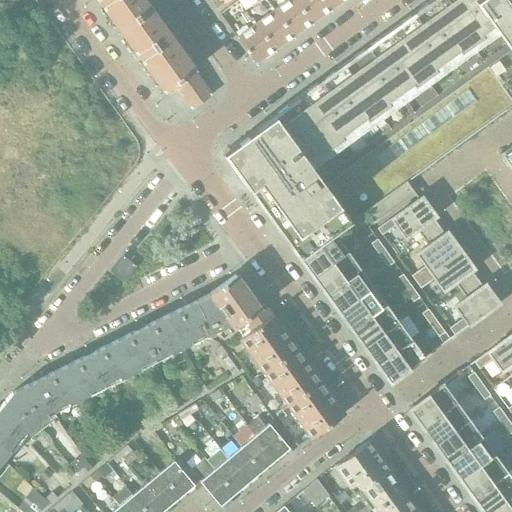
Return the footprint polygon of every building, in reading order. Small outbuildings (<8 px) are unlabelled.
[(150,8),(144,0),(96,0),(119,31),(150,8)] [(231,148),(222,153),(235,171),(250,191),(258,202),(274,225),(298,258),(300,261),(335,235),(352,224),(365,214),(373,225),(415,195),(407,184),(511,107),(511,0),(434,0),(416,13),(411,17),(369,47),(364,51),(323,81),(318,84),(276,115),(231,148)] [(255,2),(253,0),(239,0),(238,1),(244,10),(255,2)] [(311,24),(294,0),(290,0),(274,11),(293,37),(311,24)] [(330,11),(322,0),(294,0),(311,24),(330,11)] [(344,0),(322,0),(330,11),(344,0)] [(237,2),(224,12),(230,19),(242,10),(237,2)] [(195,70),(150,8),(119,31),(164,93),(173,86),(193,72),(195,70)] [(293,37),(274,11),(272,8),(270,10),(272,13),(256,25),(255,25),(274,51),(293,37)] [(274,51),(255,25),(256,25),(254,21),(251,23),(254,26),(237,39),(255,65),(274,51)] [(211,96),(193,72),(173,86),(176,89),(192,111),(211,96)] [(511,146),(501,155),(511,170),(511,146)] [(441,225),(421,198),(390,220),(404,240),(416,231),(422,239),(441,225)] [(460,251),(441,225),(422,239),(427,246),(415,255),(429,274),(460,251)] [(348,252),(346,250),(345,250),(336,238),(337,237),(335,235),(300,261),(313,278),(348,252)] [(385,252),(377,240),(370,245),(379,257),(385,252)] [(479,277),(460,251),(429,274),(442,293),(454,284),(460,291),(479,277)] [(349,255),(350,255),(348,252),(313,278),(325,295),(360,270),(359,267),(358,268),(349,255)] [(394,263),(385,252),(379,257),(387,268),(394,263)] [(123,282),(134,268),(122,258),(110,271),(123,282)] [(373,287),(371,285),(362,273),(362,272),(360,270),(325,295),(338,313),(373,287)] [(411,287),(402,275),(396,280),(404,292),(411,287)] [(259,309),(251,297),(253,295),(247,287),(245,289),(235,276),(210,294),(210,295),(232,324),(235,328),(239,325),(238,324),(259,309)] [(499,305),(479,277),(460,291),(465,299),(453,308),(467,327),(499,305)] [(386,305),(384,302),(383,303),(374,290),(375,290),(373,287),(338,313),(351,330),(386,305)] [(419,298),(411,287),(404,292),(413,303),(419,298)] [(218,331),(232,324),(210,295),(196,302),(194,297),(182,303),(185,307),(165,317),(181,350),(191,345),(189,341),(212,330),(214,334),(218,332),(218,331)] [(246,335),(272,317),(263,305),(259,309),(238,324),(239,325),(246,335)] [(398,322),(397,320),(396,320),(387,308),(388,307),(386,305),(351,330),(363,348),(398,322)] [(436,322),(428,310),(421,315),(430,327),(436,322)] [(273,316),(272,317),(246,335),(253,345),(249,348),(261,365),(265,362),(270,368),(297,349),(273,316)] [(172,354),(181,350),(165,317),(144,327),(142,323),(132,328),(134,332),(114,343),(130,375),(141,369),(139,366),(170,350),(172,354)] [(411,340),(409,337),(409,338),(400,325),(398,322),(363,348),(376,365),(411,340)] [(445,333),(436,322),(430,327),(438,338),(445,333)] [(511,334),(486,353),(500,373),(511,364),(511,334)] [(425,358),(422,355),(421,355),(412,343),(413,342),(411,340),(376,365),(389,384),(425,358)] [(121,379),(130,375),(114,343),(93,353),(91,349),(81,354),(83,358),(64,367),(80,400),(89,395),(88,391),(120,375),(121,379)] [(238,372),(226,355),(227,354),(221,346),(214,351),(232,376),(238,372)] [(320,381),(297,349),(270,368),(276,377),(272,380),(285,397),(288,394),(293,401),(320,381)] [(44,413),(67,401),(69,405),(80,400),(64,367),(44,378),(41,374),(30,379),(32,383),(11,393),(38,427),(48,419),(44,413)] [(482,385),(473,373),(467,378),(475,389),(482,385)] [(344,415),(320,381),(293,401),(299,409),(295,412),(307,428),(311,426),(317,434),(344,415)] [(457,403),(455,400),(454,401),(445,388),(446,388),(443,384),(408,410),(421,428),(457,403)] [(490,396),(482,385),(475,389),(478,393),(484,401),(490,396)] [(203,394),(200,388),(195,391),(198,397),(203,394)] [(228,401),(222,389),(219,391),(218,390),(209,396),(216,408),(228,401)] [(7,449),(18,435),(22,431),(28,436),(38,427),(11,393),(0,407),(0,458),(2,460),(9,452),(7,449)] [(261,403),(255,394),(248,399),(254,407),(261,403)] [(469,420),(467,418),(458,406),(458,405),(457,403),(421,428),(434,446),(469,420)] [(203,416),(195,405),(186,411),(190,416),(195,423),(203,416)] [(155,424),(151,417),(146,408),(132,417),(141,432),(149,427),(155,424)] [(507,420),(498,408),(492,413),(500,424),(507,420)] [(190,416),(186,411),(178,415),(181,421),(190,416)] [(163,419),(159,412),(151,417),(155,424),(159,421),(163,419)] [(288,449),(268,425),(265,428),(257,418),(246,427),(248,429),(275,460),(288,449)] [(482,438),(480,435),(480,436),(471,423),(469,420),(434,446),(447,463),(482,438)] [(511,433),(511,426),(507,420),(500,424),(509,436),(511,433)] [(153,432),(162,427),(159,421),(155,424),(149,427),(153,432)] [(60,434),(52,423),(43,429),(52,441),(60,434)] [(153,432),(149,427),(141,432),(144,437),(153,432)] [(275,460),(248,429),(235,440),(261,472),(275,460)] [(119,447),(112,439),(108,434),(101,440),(107,448),(112,453),(119,447)] [(495,455),(493,453),(492,453),(483,441),(484,440),(482,438),(447,463),(459,481),(495,455)] [(261,472),(235,440),(221,451),(248,482),(261,472)] [(388,470),(367,442),(335,466),(346,483),(353,493),(360,488),(361,489),(387,471),(388,470)] [(137,458),(127,446),(119,453),(129,465),(137,458)] [(104,460),(112,453),(107,448),(99,454),(104,460)] [(88,473),(70,450),(62,457),(75,474),(80,480),(88,473)] [(248,482),(221,451),(221,450),(207,462),(234,494),(248,482)] [(505,470),(505,471),(496,458),(495,455),(459,481),(472,498),(507,473),(505,470)] [(234,494),(207,462),(204,459),(183,476),(192,487),(196,491),(203,486),(220,506),(234,494)] [(192,487),(183,476),(172,462),(159,473),(180,497),(192,487)] [(104,480),(113,472),(106,464),(92,475),(96,481),(102,477),(104,480)] [(401,490),(387,471),(361,489),(375,509),(401,490)] [(180,497),(159,473),(146,484),(166,509),(180,497)] [(489,511),(511,495),(511,480),(508,476),(509,475),(507,473),(472,498),(482,511),(489,511)] [(72,486),(80,480),(75,474),(68,480),(72,486)] [(87,489),(96,481),(92,475),(82,483),(87,489)] [(328,497),(316,480),(296,497),(303,506),(308,502),(314,509),(328,497)] [(161,511),(166,509),(146,484),(132,495),(145,511),(161,511)] [(145,511),(132,495),(126,487),(112,499),(119,506),(123,511),(145,511)] [(412,511),(415,510),(401,490),(375,509),(377,511),(412,511)] [(348,498),(343,492),(335,498),(340,505),(348,498)] [(50,505),(57,498),(52,493),(44,500),(50,505)] [(73,511),(79,507),(69,496),(68,494),(57,504),(64,511),(73,511)] [(511,511),(511,495),(489,511),(511,511)]
